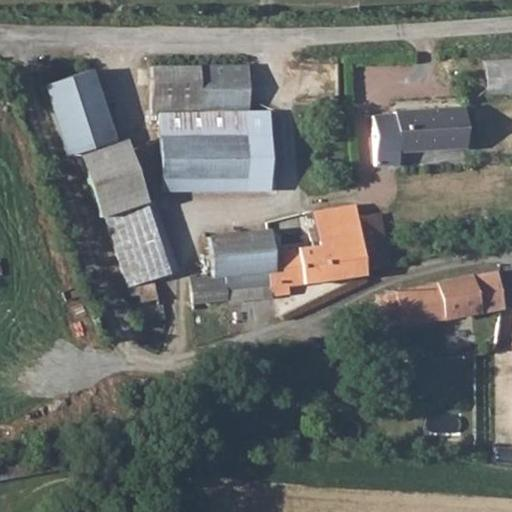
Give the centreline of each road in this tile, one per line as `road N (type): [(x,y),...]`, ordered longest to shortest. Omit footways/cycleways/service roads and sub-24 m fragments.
road 1 (unclassified): [(0,34),(272,40)]
road 2 (unclassified): [(272,40),(511,26)]
road 3 (track): [(511,187),(296,199)]
road 4 (unclassified): [(272,40),(296,199)]
